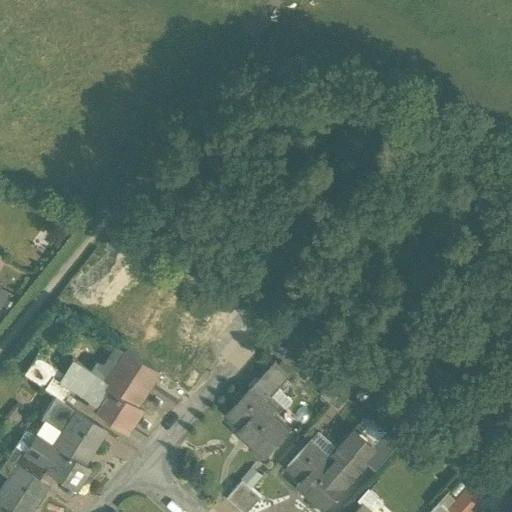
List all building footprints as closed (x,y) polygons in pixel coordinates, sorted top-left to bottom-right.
[(103,260),(76,300),(84,305),(111,266),(103,260)] [(179,291),(155,326),(161,330),(148,350),(178,371),(192,350),(187,346),(209,312),(179,291)] [(126,350),(106,381),(71,358),(57,379),(57,380),(71,389),(97,407),(95,410),(126,431),(141,409),(135,405),(158,371),(126,350)] [(350,378),(313,352),(307,361),(332,381),(340,388),(350,378)] [(274,360),(227,413),(241,426),(236,431),(264,456),(289,428),(273,413),(281,403),(271,394),(289,374),(274,360)] [(57,379),(51,375),(43,388),(54,396),(63,401),(71,389),(57,380),(57,379)] [(332,381),(320,394),(328,402),(340,388),(332,381)] [(340,388),(328,402),(336,409),(348,396),(340,388)] [(105,430),(63,401),(54,396),(41,416),(61,429),(51,443),(36,433),(24,451),(45,466),(43,468),(44,469),(48,471),(74,489),(88,468),(82,464),(105,430)] [(354,429),(349,434),(346,435),(338,443),(338,447),(333,452),(337,456),(334,460),(334,461),(330,466),(347,481),(365,461),(366,460),(364,459),(375,447),(372,444),(372,442),(371,439),(362,431),(357,431),(354,429)] [(384,430),(374,442),(372,442),(372,444),(375,447),(364,459),(366,460),(365,461),(374,470),(398,443),(384,430)] [(334,460),(311,439),(286,466),(301,479),(296,484),(323,508),(347,481),(330,466),(334,461),(334,460)] [(20,449),(14,445),(6,457),(12,461),(20,449)] [(45,466),(24,451),(20,449),(12,461),(16,464),(38,479),(44,469),(43,468),(45,466)] [(16,464),(0,487),(0,511),(28,511),(46,484),(38,479),(16,464)] [(242,479),(226,497),(236,505),(251,488),(242,479)] [(246,511),(260,496),(251,488),(236,505),(243,511),(246,511)] [(373,511),(363,502),(354,511),(373,511)] [(439,502),(429,511),(444,511),(447,509),(439,502)]
